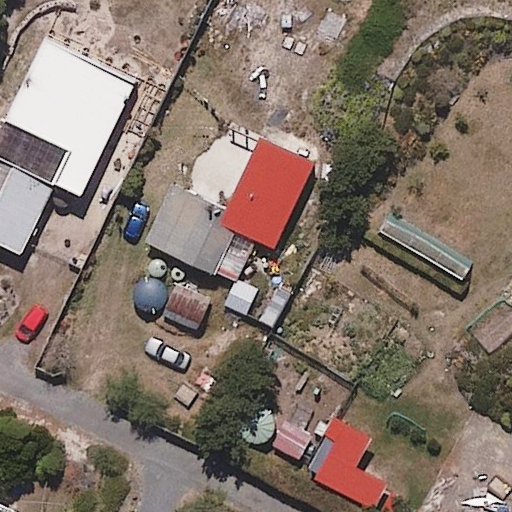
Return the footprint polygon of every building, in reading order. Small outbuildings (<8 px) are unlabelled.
[(0,245),(24,258),(61,187),(0,155),(0,245)] [(218,276),(219,273),(237,281),(257,237),(239,229),(242,221),(176,191),(151,247),(218,276)] [(289,308),(241,282),(228,306),(276,331),(289,308)] [(213,300),(179,287),(167,317),(202,330),(213,300)] [(266,408),(246,439),(264,451),(268,444),(302,465),(318,441),(266,408)]
